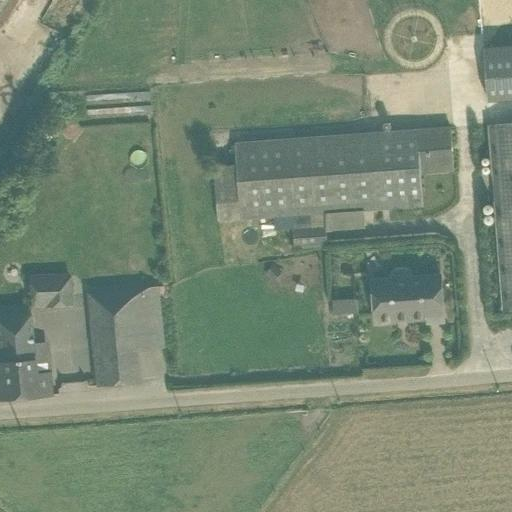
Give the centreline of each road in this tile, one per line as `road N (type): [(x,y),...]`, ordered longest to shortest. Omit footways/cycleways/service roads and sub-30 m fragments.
road 1 (unclassified): [(0,414),(511,376)]
road 2 (unknown): [(471,380),(452,65)]
